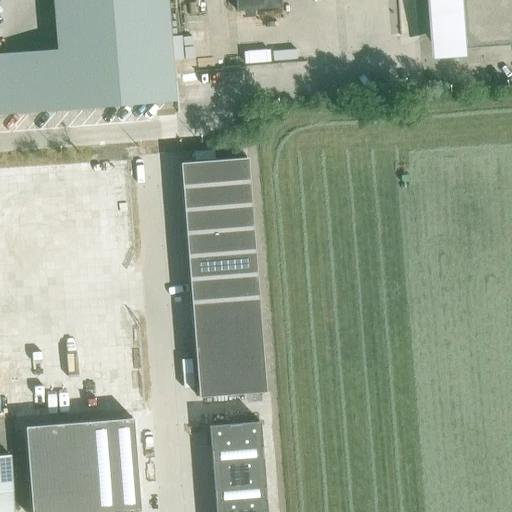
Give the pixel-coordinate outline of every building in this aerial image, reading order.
[(165,0),(52,0),(57,49),(24,52),(28,112),(174,101),(165,0)] [(280,6),(279,0),(235,0),(236,9),(280,6)] [(511,0),(434,0),(437,39),(440,39),(440,40),(444,40),(445,52),(441,52),(441,57),(460,56),(459,51),(456,51),(455,46),(511,41),(511,0)] [(265,392),(246,156),(178,162),(197,397),(265,392)] [(133,417),(24,425),(30,511),(131,511),(140,511),(133,417)] [(266,511),(259,420),(207,425),(213,511),(266,511)] [(12,511),(9,454),(0,454),(0,511),(12,511)]
